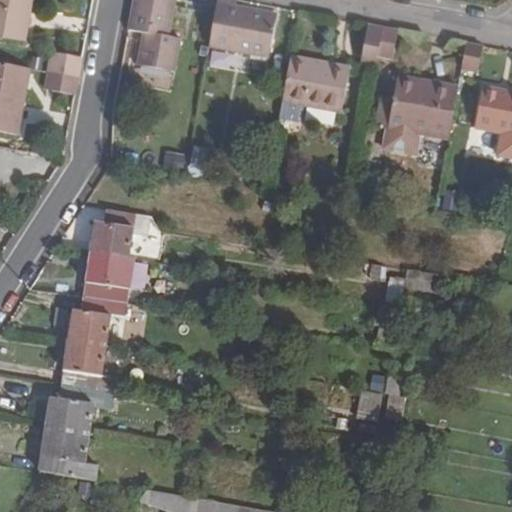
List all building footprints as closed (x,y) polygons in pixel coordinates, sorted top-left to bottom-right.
[(32,0),(0,0),(0,34),(25,40),(32,0)] [(170,36),(177,0),(135,0),(130,29),(144,32),(137,65),(175,71),(182,38),(170,36)] [(278,14),(238,6),(218,3),(210,44),(271,56),(278,14)] [(385,28),(369,25),(361,68),(377,71),(380,56),(385,28)] [(385,28),(380,56),(393,60),(399,31),(385,28)] [(469,44),(463,69),(479,72),(483,47),(469,44)] [(53,53),(49,73),(77,78),(81,57),(53,53)] [(351,68),(293,56),(284,101),(343,113),(351,68)] [(30,69),(0,62),(0,130),(18,134),(30,69)] [(77,78),(49,73),(46,89),(75,95),(77,78)] [(449,139),(460,88),(400,76),(396,100),(383,96),(377,123),(391,125),(391,127),(449,139)] [(511,93),(484,88),(476,126),(511,133),(511,93)] [(209,149),(196,146),(190,172),(204,175),(209,149)] [(99,221),(94,253),(129,258),(136,214),(109,210),(107,223),(99,221)] [(126,305),(134,259),(129,258),(94,253),(87,298),(126,305)] [(143,261),(158,262),(159,256),(144,253),(143,261)] [(179,266),(158,262),(143,261),(140,260),(139,269),(178,275),(179,266)] [(434,292),(438,275),(407,270),(404,284),(401,304),(401,306),(412,308),(415,288),(434,292)] [(401,304),(404,284),(399,284),(396,303),(401,304)] [(70,340),(106,346),(111,316),(124,318),(126,305),(87,298),(84,312),(75,310),(70,340)] [(393,351),(401,306),(380,302),(376,326),(381,327),(377,348),(393,351)] [(70,340),(63,385),(100,391),(103,374),(101,373),(106,346),(70,340)] [(127,340),(125,349),(138,351),(139,342),(127,340)] [(391,395),(398,395),(403,368),(396,366),(394,375),(389,374),(387,387),(385,394),(391,395)] [(385,394),(387,387),(374,384),(372,391),(385,394)] [(111,409),(114,393),(100,391),(63,385),(61,400),(53,398),(48,428),(90,435),(94,406),(111,409)] [(377,422),(382,395),(360,391),(355,418),(377,422)] [(401,419),(404,397),(398,395),(391,395),(387,416),(401,419)] [(377,426),(361,423),(359,432),(375,434),(377,426)] [(85,464),(90,435),(48,428),(41,472),(96,481),(98,466),(85,464)] [(361,436),(323,430),(321,444),(358,451),(361,436)] [(390,466),(379,464),(376,478),(388,481),(390,466)] [(149,504),(174,511),(194,511),(202,499),(151,491),(149,504)] [(252,511),(255,509),(202,499),(194,511),(252,511)]
